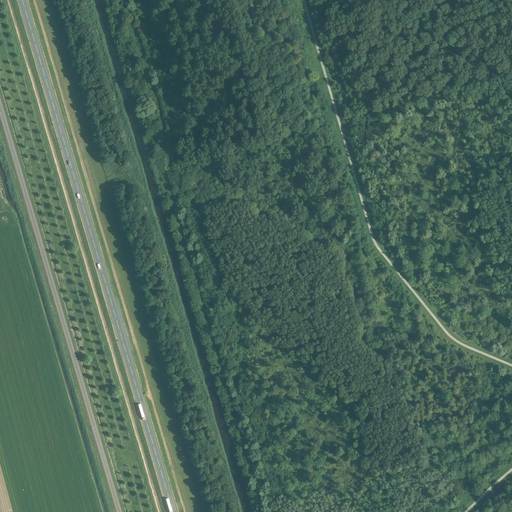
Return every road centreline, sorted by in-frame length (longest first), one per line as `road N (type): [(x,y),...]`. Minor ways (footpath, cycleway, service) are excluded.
road 1 (trunk): [(172,511),(22,0)]
road 2 (unclassified): [(116,511),(0,108)]
